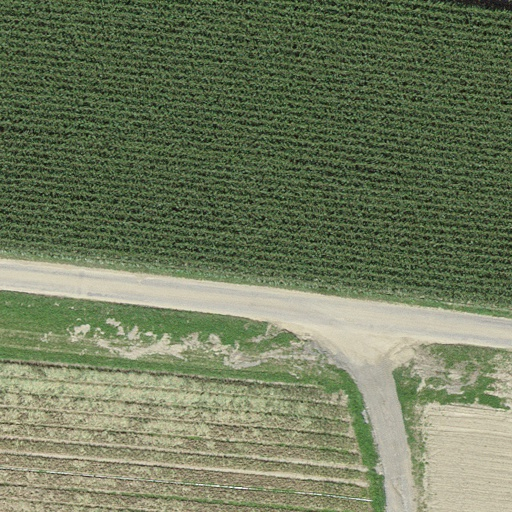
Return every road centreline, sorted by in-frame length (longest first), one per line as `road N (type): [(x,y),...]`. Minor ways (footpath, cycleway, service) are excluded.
road 1 (unclassified): [(511,352),(0,294)]
road 2 (track): [(373,335),(381,511)]
